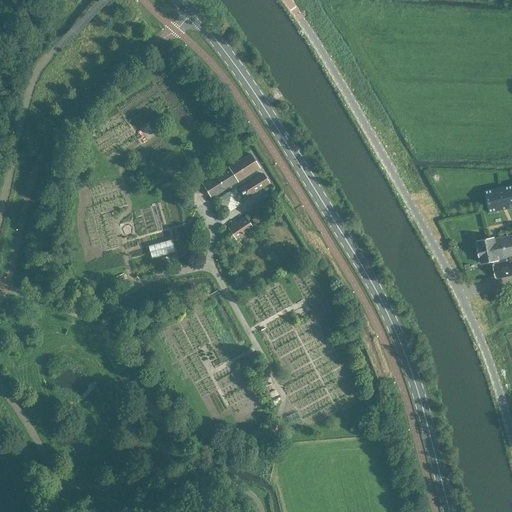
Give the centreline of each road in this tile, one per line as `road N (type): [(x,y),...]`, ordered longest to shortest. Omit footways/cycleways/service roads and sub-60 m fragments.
road 1 (tertiary): [(449,511),(419,398),(375,289),(236,65),(178,0)]
road 2 (unclassified): [(511,434),(459,295),(285,0)]
